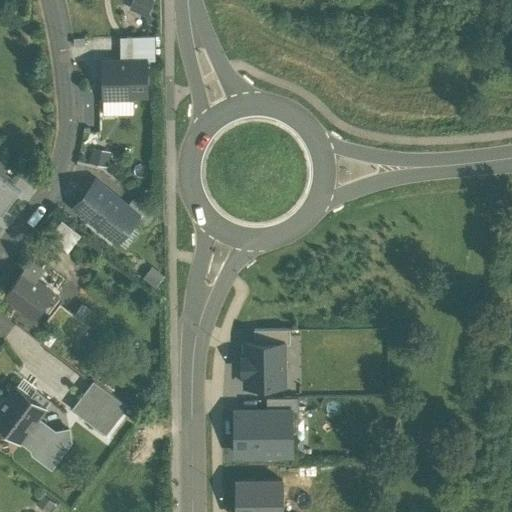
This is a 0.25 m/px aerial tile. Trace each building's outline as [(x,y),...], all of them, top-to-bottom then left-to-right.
[(148,14),(153,0),(132,0),(130,7),(148,14)] [(119,37),(120,61),(147,60),(155,60),(155,37),(119,37)] [(120,61),(102,61),(102,96),(117,95),(117,99),(133,99),(133,95),(147,95),(147,60),(120,61)] [(88,162),(107,166),(110,152),(91,148),(88,162)] [(0,177),(0,214),(2,215),(19,192),(0,177)] [(136,215),(95,182),(75,207),(116,240),(136,215)] [(53,292),(24,269),(4,294),(34,317),(53,292)] [(51,319),(78,340),(91,324),(63,303),(51,319)] [(255,330),(255,342),(284,342),(290,342),(290,329),(255,330)] [(257,385),(285,384),(284,342),(255,342),(246,343),(247,385),(257,385)] [(126,407),(92,381),(71,408),(105,434),(126,407)] [(31,394),(17,383),(0,406),(0,426),(19,441),(37,417),(46,405),(45,404),(49,400),(35,389),(31,394)] [(267,398),(268,412),(298,410),(297,397),(267,398)] [(291,453),(290,411),(268,412),(236,413),(237,455),(291,453)] [(68,428),(48,432),(41,427),(41,419),(37,417),(20,440),(30,447),(31,454),(37,453),(37,458),(48,466),(58,452),(60,454),(70,440),(68,428)] [(235,475),(236,511),(284,511),(283,474),(235,475)]
